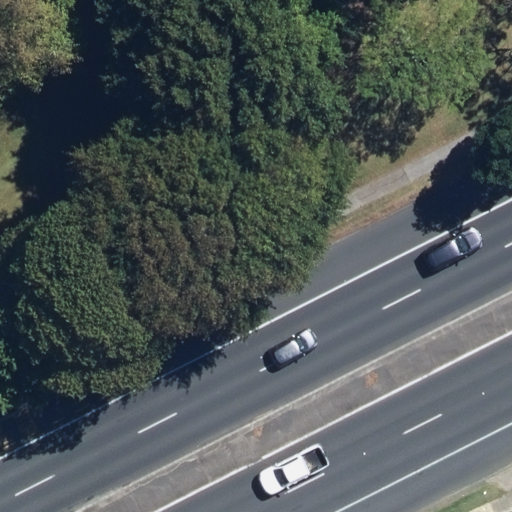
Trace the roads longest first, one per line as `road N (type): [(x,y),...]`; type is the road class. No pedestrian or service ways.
road 1 (primary): [(0,487),(511,231)]
road 2 (primary): [(511,399),(292,511)]
